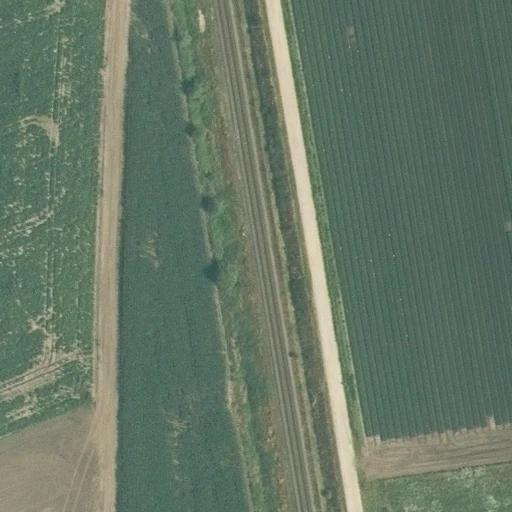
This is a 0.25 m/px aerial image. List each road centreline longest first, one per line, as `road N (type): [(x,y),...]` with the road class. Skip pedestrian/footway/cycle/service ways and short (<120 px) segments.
road 1 (track): [(355,511),(271,0)]
road 2 (track): [(123,0),(103,155),(102,511)]
